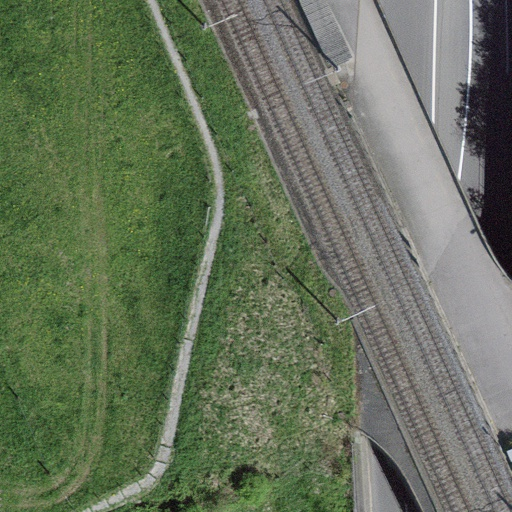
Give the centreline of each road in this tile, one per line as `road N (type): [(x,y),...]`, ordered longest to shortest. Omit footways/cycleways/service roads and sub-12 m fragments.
road 1 (secondary): [(436,0),(431,276),(443,511)]
road 2 (residential): [(511,364),(452,253),(341,0)]
